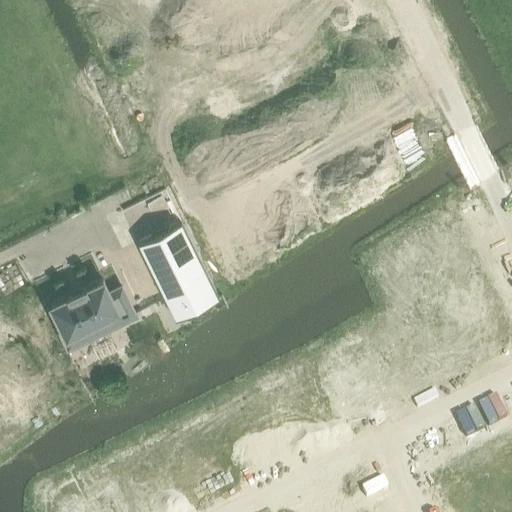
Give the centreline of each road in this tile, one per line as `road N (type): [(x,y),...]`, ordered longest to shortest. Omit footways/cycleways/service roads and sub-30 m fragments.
road 1 (residential): [(412,29),(511,222)]
road 2 (residential): [(278,89),(412,29)]
road 3 (residential): [(384,465),(511,402)]
road 4 (residential): [(159,143),(278,89)]
